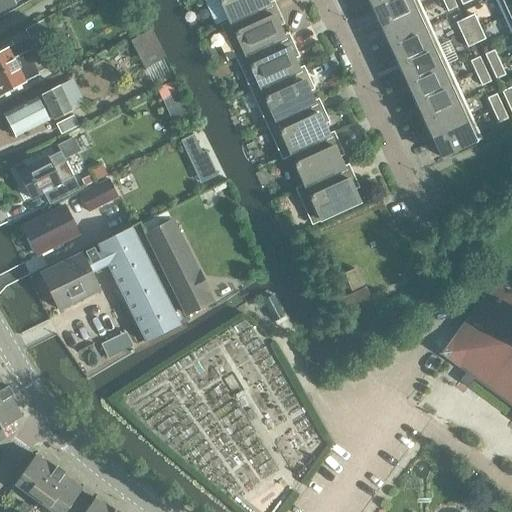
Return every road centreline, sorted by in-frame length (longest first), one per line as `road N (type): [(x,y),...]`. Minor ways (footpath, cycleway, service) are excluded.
road 1 (residential): [(406,280),(421,227),(322,0)]
road 2 (tertiary): [(158,511),(42,413)]
